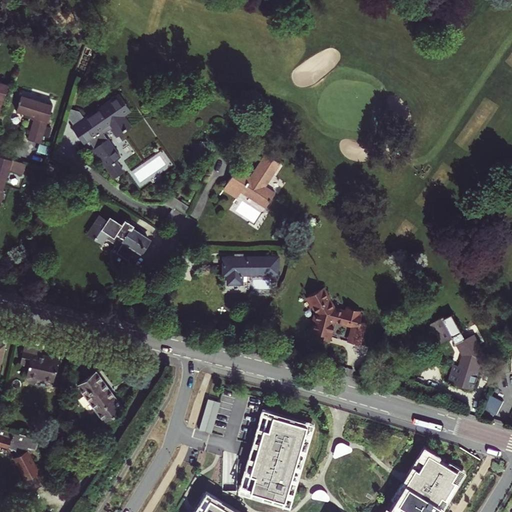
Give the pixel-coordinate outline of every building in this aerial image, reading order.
[(132,113),(121,95),(72,127),(84,144),(89,140),(94,147),(92,150),(98,160),(101,157),(114,176),(121,172),(114,163),(120,156),(105,133),(110,127),(116,136),(130,127),(125,118),(132,113)] [(25,144),(39,148),(52,107),(22,97),(17,114),(33,119),(25,144)] [(24,161),(0,153),(0,198),(3,200),(7,189),(4,188),(10,167),(22,171),(24,161)] [(241,193),(266,208),(276,193),(266,187),(281,164),(266,155),(251,177),(237,169),(223,192),(236,200),(241,193)] [(114,163),(121,172),(124,170),(117,161),(114,163)] [(151,241),(131,228),(127,226),(129,223),(124,220),(120,226),(110,220),(108,223),(99,218),(89,234),(102,242),(105,238),(116,244),(111,251),(112,256),(114,265),(116,269),(122,277),(130,264),(129,263),(136,252),(142,255),(151,241)] [(279,257),(244,257),(235,257),(223,258),(223,276),(228,276),(228,285),(243,285),(243,276),(279,275),(279,257)] [(130,264),(122,277),(134,285),(142,272),(130,264)] [(254,282),(254,291),(273,291),(273,281),(254,282)] [(311,298),(319,314),(316,323),(317,323),(314,333),(319,335),(321,336),(319,342),(331,345),(331,343),(332,343),(336,333),(334,332),(336,328),(332,327),(334,323),(345,326),(345,328),(354,330),(364,334),(366,326),(360,324),(363,315),(350,311),(349,316),(337,312),(332,303),(334,302),(328,290),(311,298)] [(483,360),(488,358),(475,334),(465,339),(453,315),(445,318),(444,317),(428,325),(434,335),(437,334),(442,343),(453,338),(456,344),(457,344),(463,355),(460,366),(454,364),(449,380),(474,388),(483,360)] [(369,327),(366,326),(364,334),(354,330),(349,345),(362,349),(369,327)] [(26,376),(53,382),(58,358),(41,354),(42,348),(25,344),(20,363),(29,365),(26,376)] [(97,411),(116,396),(95,370),(76,385),(97,411)] [(83,393),(79,397),(93,414),(97,411),(83,393)] [(500,403),(489,397),(483,411),(494,416),(500,403)] [(216,400),(208,398),(199,428),(210,431),(211,432),(220,401),(216,400)] [(308,424),(268,412),(266,421),(245,489),(284,501),(291,479),(308,424)] [(39,440),(0,427),(0,446),(15,451),(18,456),(14,459),(26,481),(37,476),(40,474),(30,453),(28,452),(29,448),(34,450),(36,448),(39,440)] [(457,471),(428,453),(418,470),(415,468),(407,479),(404,485),(407,487),(403,494),(400,492),(389,510),(392,511),(391,511),(436,511),(440,505),(437,503),(441,496),(445,498),(455,481),(452,479),(457,471)] [(37,476),(26,481),(32,492),(43,487),(37,476)] [(235,511),(209,496),(199,511),(235,511)]
